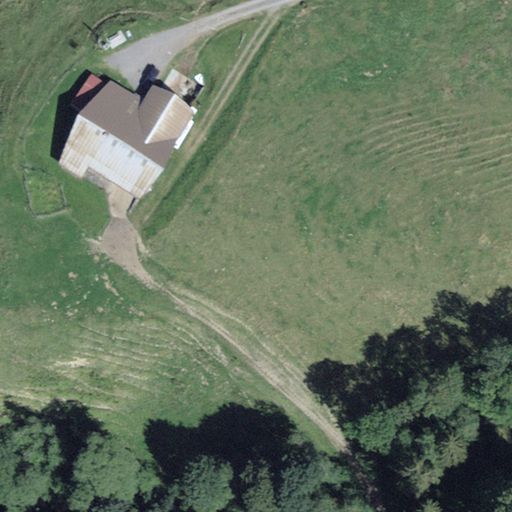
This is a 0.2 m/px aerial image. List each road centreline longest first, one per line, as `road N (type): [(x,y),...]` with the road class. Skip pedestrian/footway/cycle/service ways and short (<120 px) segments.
road 1 (track): [(273,1),(275,12),(186,150)]
road 2 (track): [(145,55),(203,23),(277,0)]
